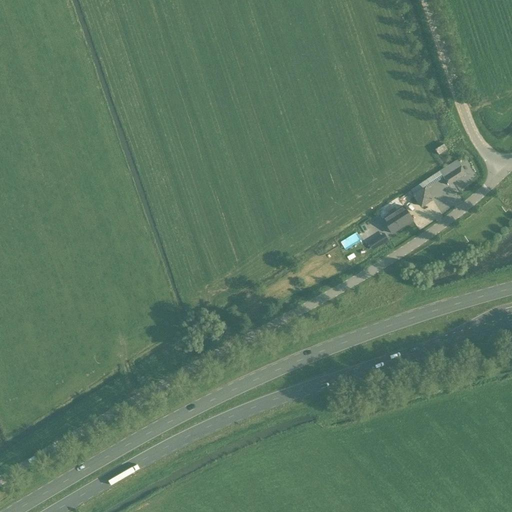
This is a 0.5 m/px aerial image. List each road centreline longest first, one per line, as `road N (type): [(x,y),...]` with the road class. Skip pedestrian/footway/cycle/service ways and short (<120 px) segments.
road 1 (unclassified): [(0,482),(445,223),(511,165)]
road 2 (primary): [(511,289),(353,338),(223,392),(13,511)]
road 3 (primary): [(50,511),(229,415),(511,322)]
road 4 (unclassified): [(511,165),(476,135),(429,0)]
